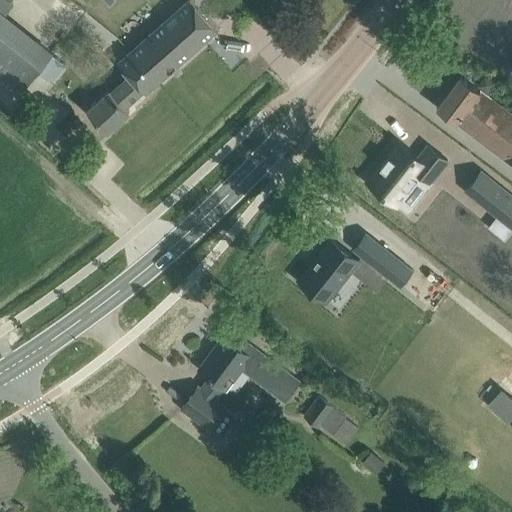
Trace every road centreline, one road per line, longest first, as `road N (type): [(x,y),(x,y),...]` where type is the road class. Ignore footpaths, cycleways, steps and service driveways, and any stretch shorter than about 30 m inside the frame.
road 1 (secondary): [(17,370),(232,192),(391,0)]
road 2 (unclassified): [(126,511),(42,413),(17,370)]
